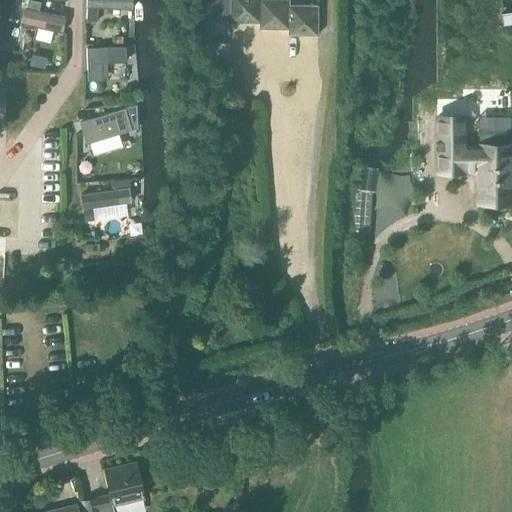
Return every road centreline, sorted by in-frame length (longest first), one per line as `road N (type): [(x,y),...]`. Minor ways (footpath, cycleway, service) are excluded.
road 1 (tertiary): [(0,472),(511,320)]
road 2 (residential): [(0,154),(29,134),(74,73),(74,0)]
road 3 (track): [(310,379),(324,409),(304,511)]
